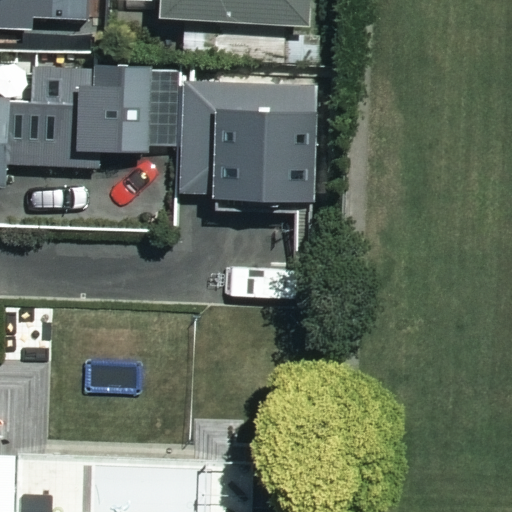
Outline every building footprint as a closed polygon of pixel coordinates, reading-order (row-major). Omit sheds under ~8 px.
[(0,0),(0,38),(26,39),(27,23),(89,25),(89,0),(0,0)] [(307,0),(159,0),(159,25),(306,28),(307,0)] [(0,190),(11,191),(11,148),(92,149),(92,161),(148,161),(150,68),(17,66),(17,99),(0,98),(0,190)] [(212,204),(212,218),(287,217),(286,206),(315,206),(313,83),(181,85),(182,204),(212,204)] [(0,479),(1,480),(1,458),(53,458),(52,358),(1,358),(1,336),(0,335),(0,479)]
